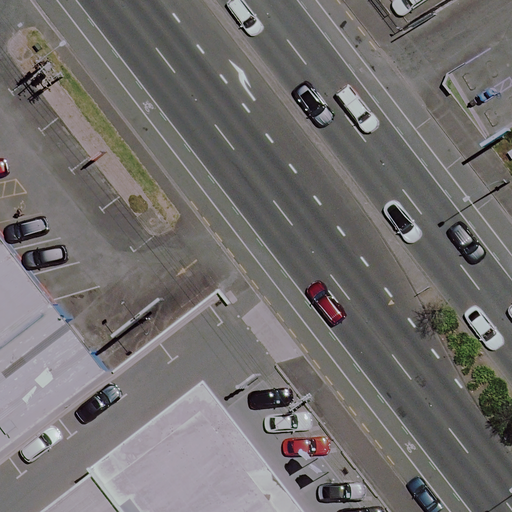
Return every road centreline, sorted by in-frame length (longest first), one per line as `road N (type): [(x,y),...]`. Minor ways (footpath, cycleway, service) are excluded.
road 1 (secondary): [(511,511),(115,0)]
road 2 (secondary): [(256,0),(511,331)]
